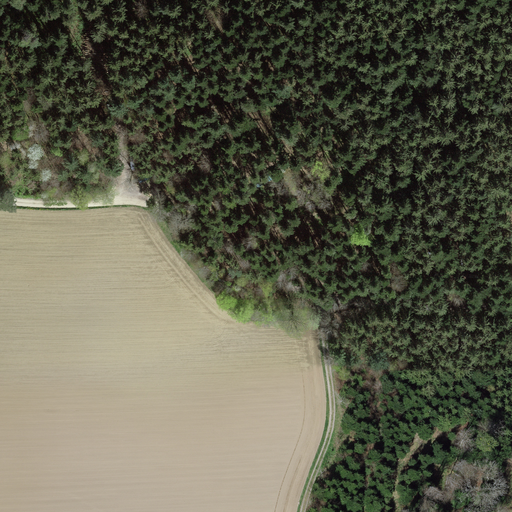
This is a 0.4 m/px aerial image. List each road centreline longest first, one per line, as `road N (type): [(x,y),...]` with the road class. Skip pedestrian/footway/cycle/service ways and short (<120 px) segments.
road 1 (track): [(511,301),(320,298),(269,277),(182,219),(125,203),(0,203)]
road 2 (track): [(320,298),(335,424),(304,511)]
